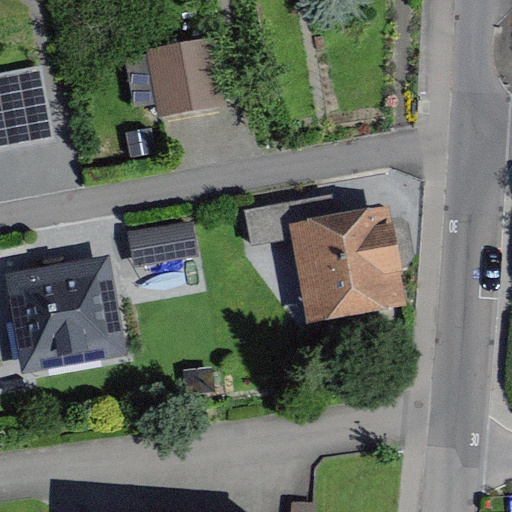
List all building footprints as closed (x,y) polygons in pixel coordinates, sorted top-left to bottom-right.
[(209,44),(152,55),(163,114),(220,103),(209,44)] [(32,75),(0,81),(0,146),(44,138),(32,75)] [(137,285),(205,276),(198,217),(129,227),(137,285)] [(390,221),(304,236),(318,312),(403,296),(398,267),(407,255),(404,239),(391,231),(390,221)] [(35,282),(19,285),(32,361),(111,348),(99,272),(71,276),(69,265),(33,271),(35,282)]
